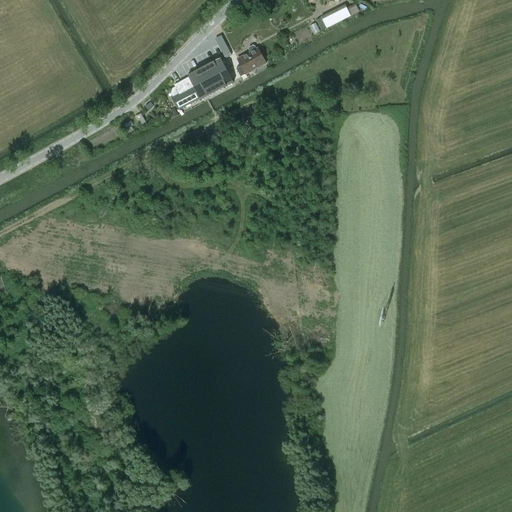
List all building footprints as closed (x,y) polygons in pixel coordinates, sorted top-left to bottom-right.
[(351,16),(345,5),(321,17),(327,29),(351,16)] [(249,48),(249,50),(250,53),(238,60),(242,66),(236,69),(241,77),(246,74),(246,75),(266,63),(258,48),(257,49),(255,46),(253,45),(249,48)] [(174,85),(179,93),(172,97),(179,110),(234,81),(227,68),(225,66),(218,64),(214,66),(213,65),(174,85)] [(235,137),(251,130),(247,122),(231,129),(235,137)] [(212,147),(224,141),(220,133),(208,138),(212,147)]
